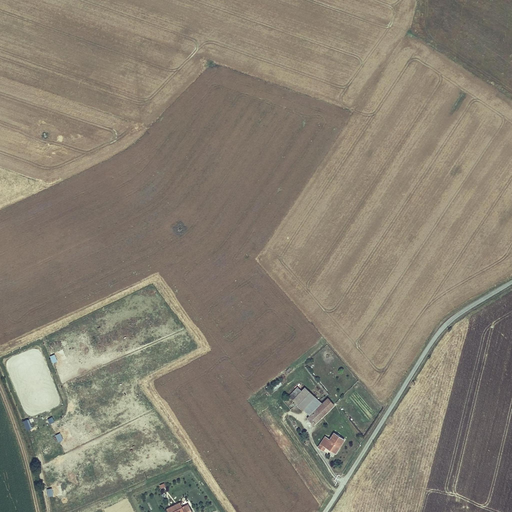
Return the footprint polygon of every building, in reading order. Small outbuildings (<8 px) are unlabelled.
[(290,394),(311,415),(322,404),(301,383),(290,394)] [(322,404),(311,415),(307,418),(313,424),(334,404),(328,398),(322,404)] [(320,446),(325,449),(328,445),(338,450),(346,437),(336,432),(332,438),(331,438),(327,435),(320,446)] [(170,511),(182,505),(180,500),(167,507),(169,510),(164,511),(170,511)] [(190,511),(193,511),(188,502),(182,505),(170,511),(190,511)]
